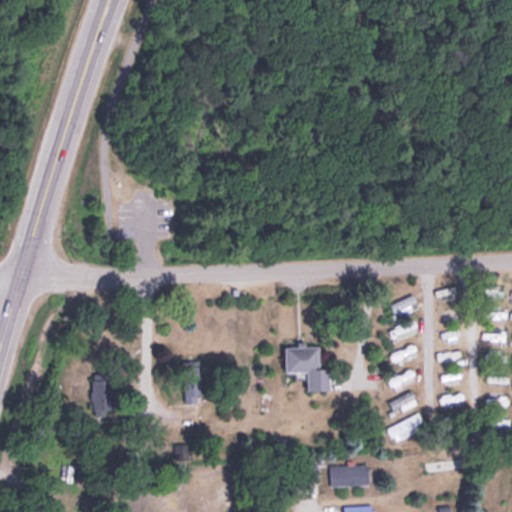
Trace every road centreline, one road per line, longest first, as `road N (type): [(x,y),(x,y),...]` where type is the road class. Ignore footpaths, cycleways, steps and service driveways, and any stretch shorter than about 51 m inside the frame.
road 1 (residential): [(511,260),(20,278)]
road 2 (track): [(98,27),(306,27),(465,7),(511,10)]
road 3 (primary): [(20,278),(109,0)]
road 4 (residential): [(144,275),(143,463)]
